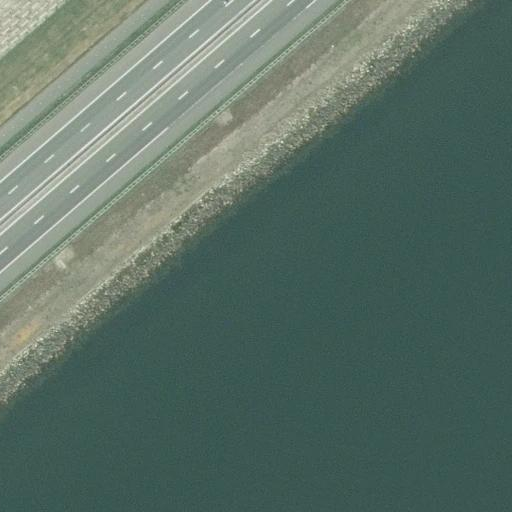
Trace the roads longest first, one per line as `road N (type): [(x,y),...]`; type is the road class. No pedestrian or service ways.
road 1 (motorway): [(0,254),(294,0)]
road 2 (motorway): [(227,0),(0,196)]
